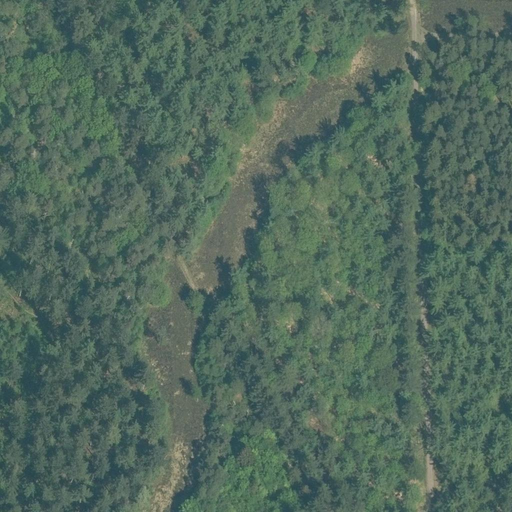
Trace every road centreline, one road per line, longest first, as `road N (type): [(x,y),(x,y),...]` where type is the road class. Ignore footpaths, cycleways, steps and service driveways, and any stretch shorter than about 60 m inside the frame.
road 1 (unknown): [(69,63),(319,511)]
road 2 (track): [(431,511),(411,0)]
road 3 (track): [(0,146),(69,63),(178,0)]
